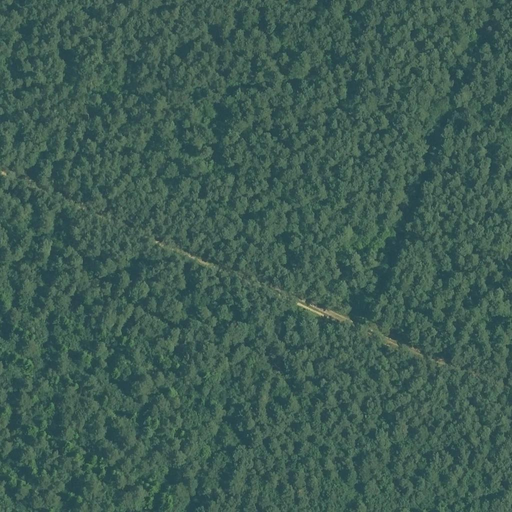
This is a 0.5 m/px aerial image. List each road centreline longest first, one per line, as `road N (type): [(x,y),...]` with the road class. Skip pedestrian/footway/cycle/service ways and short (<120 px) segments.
road 1 (track): [(511,386),(0,167)]
road 2 (track): [(362,328),(497,0)]
